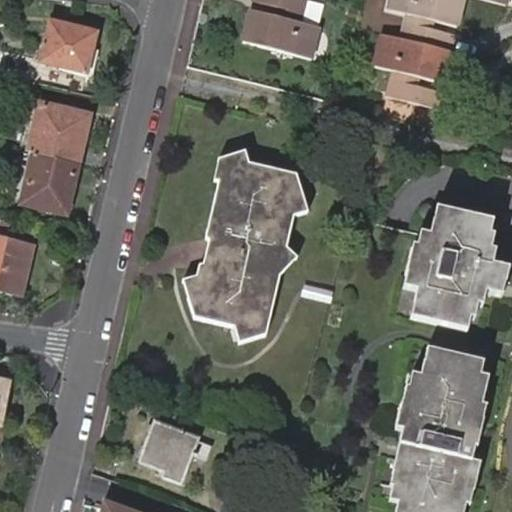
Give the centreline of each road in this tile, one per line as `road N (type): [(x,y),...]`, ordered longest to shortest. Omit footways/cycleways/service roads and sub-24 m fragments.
road 1 (residential): [(87,345),(170,0)]
road 2 (residential): [(51,511),(87,345)]
